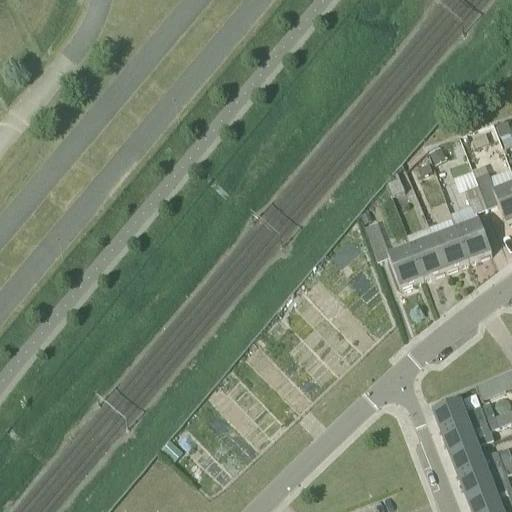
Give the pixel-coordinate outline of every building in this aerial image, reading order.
[(507,126),(496,130),(500,141),(511,137),(507,126)] [(483,136),(472,141),(476,151),(487,146),(483,136)] [(428,157),(434,169),(445,164),(440,152),(428,157)] [(422,182),(429,180),(427,172),(419,175),(422,182)] [(452,225),(457,235),(469,268),(492,260),(480,227),(478,228),(474,219),(487,214),(475,183),(472,175),(452,183),(457,199),(465,196),(471,211),(450,219),(452,225)] [(392,201),(405,196),(397,177),(387,189),(392,201)] [(511,190),(496,197),(488,179),(475,183),(487,214),(498,210),(506,230),(511,228),(511,190)] [(360,220),(363,228),(371,225),(368,217),(360,220)] [(430,234),(434,244),(446,277),(469,268),(457,235),(452,225),(430,234)] [(377,266),(388,262),(400,294),(423,286),(411,252),(388,260),(376,227),(364,231),(377,266)] [(446,277),(434,244),(411,252),(423,286),(446,277)] [(501,379),(475,391),(481,405),(507,394),(501,379)] [(442,440),(469,430),(494,420),(490,408),(464,418),(460,407),(434,417),(442,440)] [(489,436),(511,426),(511,414),(495,421),(494,420),(469,430),(442,440),(451,463),(477,453),(477,452),(493,446),(489,436)] [(170,445),(161,455),(174,466),(183,456),(170,445)] [(486,475),(511,465),(508,453),(481,463),(477,453),(451,463),(460,486),(486,475)] [(469,508),(495,498),(491,487),(511,478),(511,465),(486,475),(460,486),(469,508)] [(511,511),(511,495),(511,492),(495,498),(469,508),(470,511),(511,511)]
